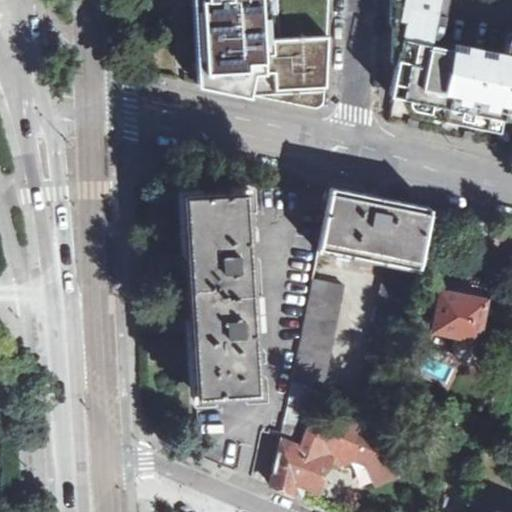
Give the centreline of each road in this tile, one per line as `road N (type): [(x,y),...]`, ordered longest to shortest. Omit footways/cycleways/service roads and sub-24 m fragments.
road 1 (secondary): [(13,91),(63,340)]
road 2 (residential): [(354,150),(115,109)]
road 3 (unclassified): [(63,340),(69,297),(53,116)]
road 4 (residential): [(267,511),(142,460),(72,464)]
road 5 (residential): [(511,186),(354,150)]
road 6 (residential): [(360,0),(354,150)]
road 7 (residential): [(115,109),(96,72),(35,0)]
road 8 (secondary): [(63,340),(72,464)]
